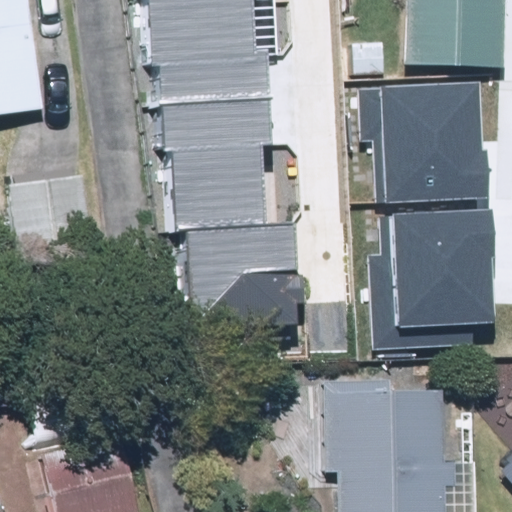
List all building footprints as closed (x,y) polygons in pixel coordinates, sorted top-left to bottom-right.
[(0,0),(0,124),(35,119),(18,0),(0,0)] [(159,66),(161,103),(269,98),(267,52),(255,52),(254,0),(145,0),(151,64),(159,66)] [(495,76),(499,0),(392,0),(391,73),(495,76)] [(372,143),(376,202),(493,196),(490,150),(483,153),(479,85),(354,92),(358,143),(372,143)] [(176,150),(179,226),(266,222),(263,148),(273,148),(269,98),(161,103),(162,150),(176,150)] [(77,176),(0,181),(0,183),(6,270),(83,265),(77,176)] [(368,252),(368,360),(426,359),(424,351),(476,351),(476,329),(496,329),(496,213),(380,214),(380,252),(368,252)] [(187,235),(194,331),(300,324),(293,228),(187,235)] [(324,511),(432,511),(430,393),(321,396),(324,511)] [(129,511),(116,440),(35,456),(46,511),(129,511)] [(511,458),(499,469),(511,484),(511,458)]
